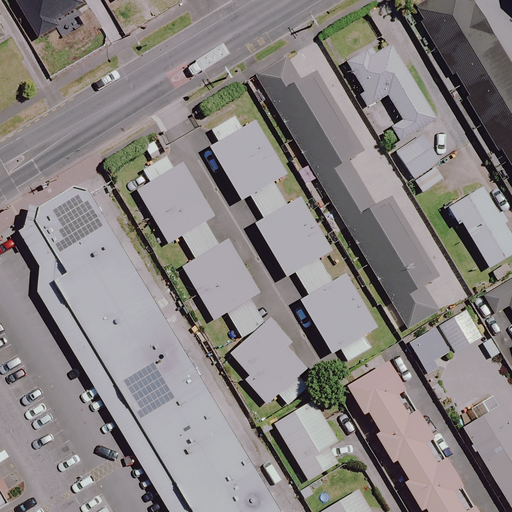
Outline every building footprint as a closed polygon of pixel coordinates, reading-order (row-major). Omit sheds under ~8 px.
[(83,7),(79,0),(13,0),(36,36),(83,7)] [(511,72),(469,0),(426,0),(411,9),(511,177),(511,72)] [(424,134),(437,127),(390,49),(349,74),(370,108),(386,98),(401,123),(389,131),(400,149),(424,134)] [(423,289),(439,279),(392,201),(376,211),(349,166),(365,156),(314,71),(298,81),(286,61),(254,80),(266,100),(317,185),(345,230),(391,308),(406,332),(437,313),(423,289)] [(362,338),(377,329),(345,276),(331,284),(318,263),(333,255),(300,199),(285,208),(272,185),(286,177),(254,124),(240,132),(233,119),(211,132),(218,145),(209,151),(240,204),(248,199),(261,222),(254,227),(285,281),(294,275),(295,277),(307,298),(299,303),(330,357),(339,352),(346,364),(369,350),(362,338)] [(441,162),(424,134),(400,149),(394,152),(420,195),(443,181),(434,166),(441,162)] [(295,378),(305,369),(285,348),(290,344),(269,322),(263,327),(249,302),(259,296),(228,243),(218,249),(204,225),(214,219),(183,166),(173,172),(165,159),(143,172),(150,185),(136,194),(168,247),(181,238),(195,262),(182,270),(213,323),(227,315),(244,345),(230,357),(247,376),(242,381),(265,405),(276,395),(286,406),(305,388),(295,378)] [(276,511),(77,184),(9,223),(38,269),(35,294),(167,511),(276,511)] [(511,235),(510,237),(481,190),(450,209),(488,272),(511,256),(511,235)] [(511,281),(482,300),(493,317),(508,308),(511,314),(511,281)] [(481,340),(465,312),(438,328),(454,355),(481,340)] [(447,354),(433,331),(408,346),(426,376),(435,370),(432,364),(447,354)] [(474,511),(387,364),(345,389),(362,418),(367,415),(378,434),(374,437),(391,465),(395,463),(407,482),(403,485),(418,511),(421,511),(424,511),(474,511)] [(511,511),(511,426),(492,395),(477,404),(485,418),(462,432),(510,511),(511,511)] [(336,443),(311,403),(273,426),(308,483),(336,466),(326,449),(336,443)] [(0,511),(0,505),(15,496),(0,471),(0,511)] [(368,511),(357,492),(322,511),(368,511)]
